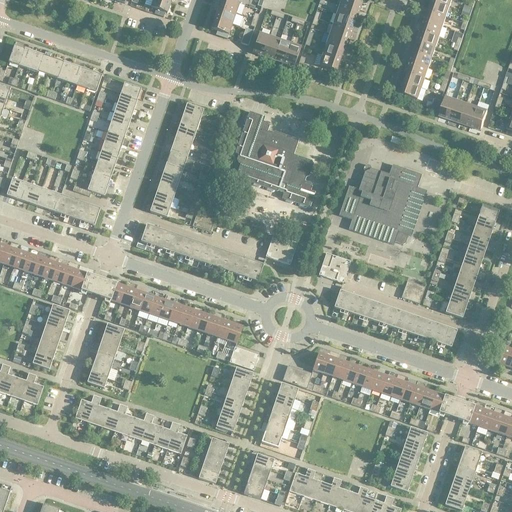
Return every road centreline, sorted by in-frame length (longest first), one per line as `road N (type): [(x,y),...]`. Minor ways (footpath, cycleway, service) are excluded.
road 1 (residential): [(279,511),(47,433)]
road 2 (residential): [(111,256),(170,76)]
road 3 (residential): [(47,433),(111,256)]
road 4 (residential): [(170,76),(0,19)]
road 5 (residential): [(467,380),(310,326)]
road 6 (residential): [(264,309),(111,256)]
road 7 (residential): [(467,380),(511,242)]
road 8 (residential): [(467,380),(421,511)]
